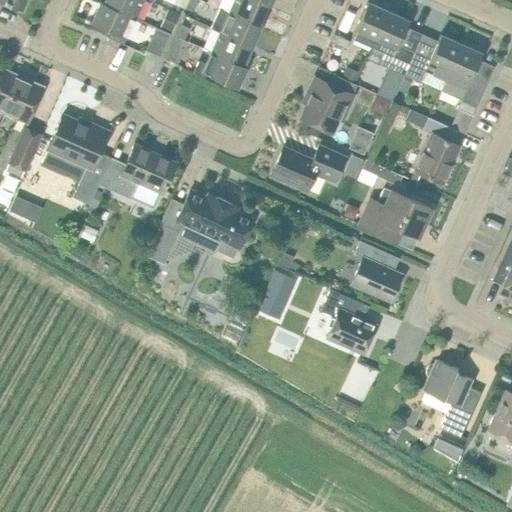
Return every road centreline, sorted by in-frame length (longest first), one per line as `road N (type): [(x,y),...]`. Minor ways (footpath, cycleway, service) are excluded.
road 1 (residential): [(315,0),(244,146),(160,112),(134,88),(43,43)]
road 2 (residential): [(432,298),(511,128)]
